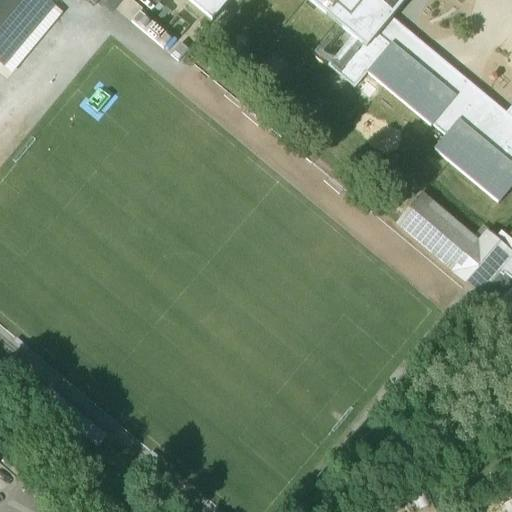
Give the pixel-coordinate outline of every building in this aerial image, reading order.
[(47,0),(0,0),(0,51),(13,36),(21,43),(53,5),(47,0)] [(185,0),(212,22),(231,0),(185,0)] [(306,0),(353,40),(364,49),(375,36),(377,33),(391,15),(404,0),(306,0)] [(511,113),(391,15),(377,33),(391,45),(455,99),(445,111),(458,121),(499,155),(511,139),(511,113)] [(375,36),(364,49),(353,40),(328,69),(355,91),(368,76),(367,76),(390,48),(375,36)] [(367,76),(368,76),(430,128),(432,126),(445,111),(455,99),(391,45),(390,48),(367,76)] [(445,137),(458,121),(445,111),(432,126),(445,137)] [(458,121),(445,137),(435,150),(499,203),(511,187),(511,165),(499,155),(458,121)] [(511,139),(499,155),(511,165),(511,139)] [(491,279),(466,258),(478,244),(421,196),(398,223),(497,308),(511,290),(511,278),(508,276),(506,278),(498,271),(491,279)] [(478,244),(466,258),(491,279),(498,271),(511,253),(511,252),(511,245),(508,250),(487,233),(478,244)] [(511,253),(498,271),(506,278),(508,276),(511,278),(511,277),(511,252),(511,253)] [(62,401),(50,417),(107,463),(118,449),(62,401)]
